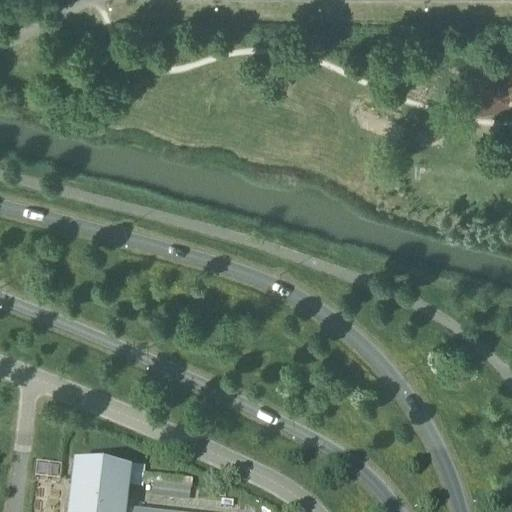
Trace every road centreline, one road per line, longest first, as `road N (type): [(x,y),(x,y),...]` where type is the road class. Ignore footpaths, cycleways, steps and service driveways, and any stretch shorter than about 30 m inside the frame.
road 1 (secondary): [(459,511),(407,398),(328,319),(266,281),(0,206)]
road 2 (secondary): [(0,300),(335,454),(396,511)]
